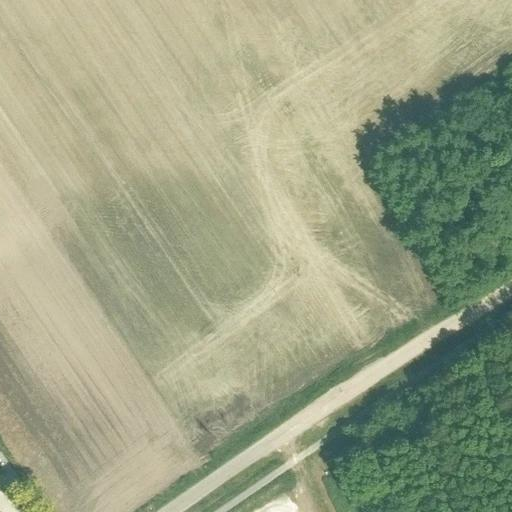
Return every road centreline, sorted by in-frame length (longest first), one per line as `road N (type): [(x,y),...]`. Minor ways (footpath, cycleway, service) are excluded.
road 1 (track): [(277,438),(511,285)]
road 2 (unclassified): [(173,511),(277,438)]
